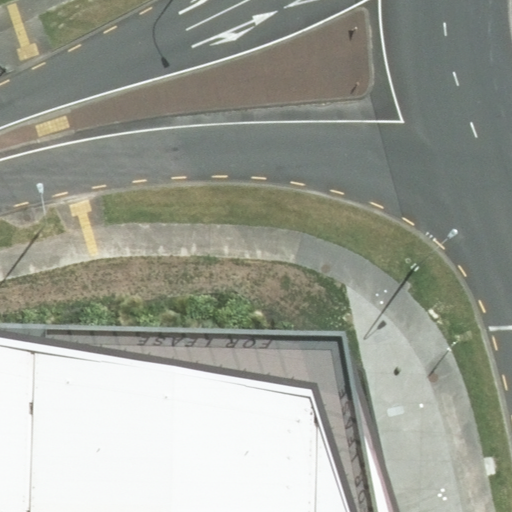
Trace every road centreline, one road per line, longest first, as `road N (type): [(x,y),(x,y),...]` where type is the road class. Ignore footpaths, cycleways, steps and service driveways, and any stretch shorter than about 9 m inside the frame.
road 1 (unclassified): [(459,136),(112,167),(0,190)]
road 2 (unclassified): [(0,111),(71,72),(252,0)]
road 3 (unclassified): [(459,136),(431,69),(425,0)]
